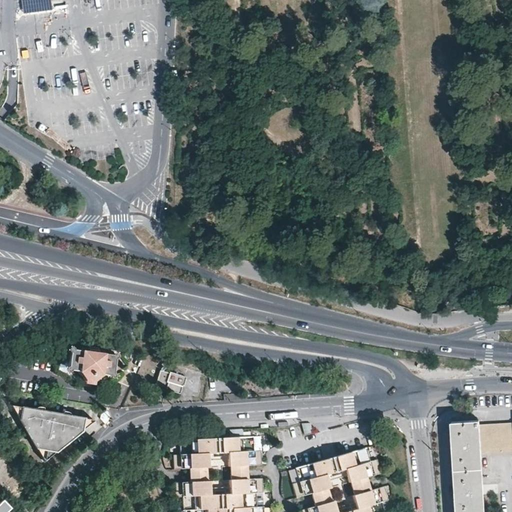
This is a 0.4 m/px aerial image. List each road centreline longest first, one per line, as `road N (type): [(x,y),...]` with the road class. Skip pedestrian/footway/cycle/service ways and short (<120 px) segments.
road 1 (tertiary): [(56,511),(105,447),(162,418),(407,396)]
road 2 (primary): [(407,396),(373,369),(227,347),(52,307)]
road 3 (primary): [(71,296),(230,334),(377,356),(392,361),(407,396)]
road 4 (primary): [(352,329),(149,255)]
road 5 (primary): [(145,285),(0,242)]
road 6 (primary): [(206,299),(352,329)]
road 7 (primary): [(0,260),(145,285)]
road 8 (primary): [(71,296),(206,299)]
